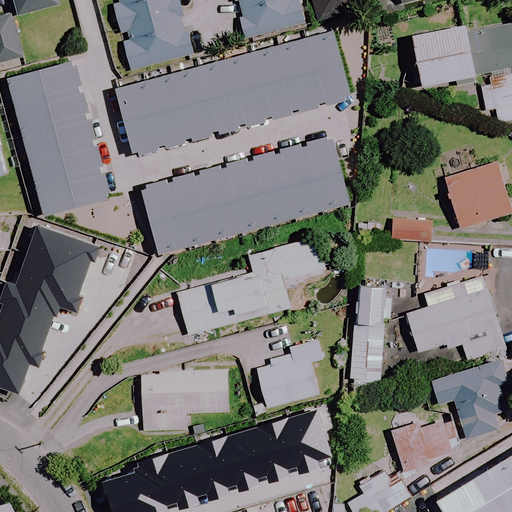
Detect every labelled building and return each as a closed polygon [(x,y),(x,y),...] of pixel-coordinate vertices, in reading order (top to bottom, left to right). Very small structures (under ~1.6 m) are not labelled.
[(58,0),(13,0),(18,15),(59,4),(58,0)] [(117,0),(119,5),(110,8),(118,36),(126,34),(128,43),(120,45),(127,72),(189,55),(174,0),(117,0)] [(239,0),(245,18),(240,20),(246,39),(305,22),(298,0),(297,0),(294,1),(294,0),(239,0)] [(354,11),(350,0),(312,0),(318,21),(354,11)] [(0,62),(24,56),(12,11),(0,14),(0,62)] [(480,74),(511,67),(511,23),(466,32),(474,75),(480,74)] [(466,32),(466,30),(465,24),(410,36),(421,86),(474,75),(466,32)] [(353,102),(341,56),(304,66),(306,71),(265,82),(275,122),(353,102)] [(511,67),(480,74),(488,111),(495,109),(498,123),(511,120),(511,67)] [(225,130),(208,68),(185,74),(165,80),(140,87),(157,148),(225,130)] [(89,99),(22,121),(38,168),(104,146),(89,99)] [(151,164),(145,136),(123,141),(129,169),(151,164)] [(321,175),(313,144),(267,156),(275,186),(321,175)] [(511,210),(511,193),(502,159),(450,173),(465,224),(511,210)] [(231,202),(220,160),(136,182),(147,224),(231,202)] [(435,217),(395,215),(394,236),(434,238),(435,217)] [(378,223),(357,225),(358,241),(380,239),(378,223)] [(324,269),(315,237),(247,256),(251,273),(175,293),(186,336),(290,308),(286,294),(313,287),(310,273),(324,269)] [(91,290),(18,266),(1,318),(5,319),(0,334),(0,341),(25,350),(32,328),(66,339),(76,310),(84,312),(91,290)] [(416,352),(445,344),(447,349),(462,345),(466,361),(505,349),(484,280),(430,296),(433,305),(405,313),(416,352)] [(380,319),(382,286),(359,285),(356,322),(379,324),(380,319)] [(384,326),(352,324),(349,378),(380,380),(384,326)] [(323,359),(318,339),(288,347),(290,354),(253,364),(265,409),(317,395),(308,362),(323,359)] [(506,382),(499,359),(427,381),(435,406),(453,401),(465,440),(498,429),(494,414),(507,410),(499,384),(506,382)] [(228,411),(226,369),(138,374),(141,431),(187,429),(186,413),(228,411)] [(458,450),(448,418),(419,428),(417,423),(388,432),(402,473),(430,464),(429,459),(458,450)] [(182,511),(252,490),(238,445),(166,467),(162,456),(115,471),(123,497),(135,493),(140,511),(182,511)] [(511,511),(511,454),(437,501),(443,511),(511,511)] [(336,475),(331,457),(308,463),(313,481),(336,475)] [(363,493),(346,504),(351,511),(359,511),(361,511),(386,511),(410,496),(394,471),(385,477),(381,471),(359,486),(363,493)] [(313,511),(308,498),(266,511),(313,511)]
